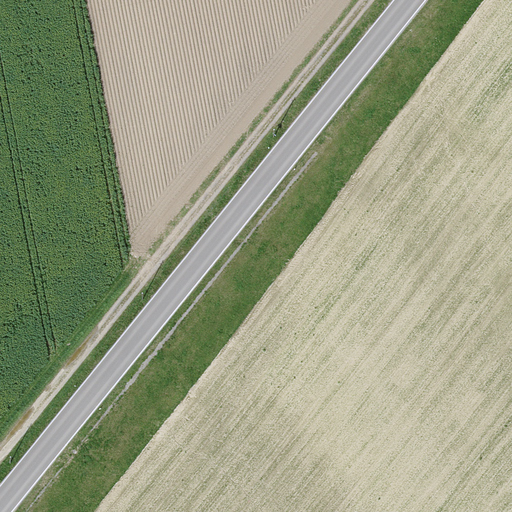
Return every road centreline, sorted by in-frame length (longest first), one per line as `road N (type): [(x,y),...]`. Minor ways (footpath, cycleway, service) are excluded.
road 1 (tertiary): [(411,0),(3,511)]
road 2 (track): [(0,442),(351,0)]
